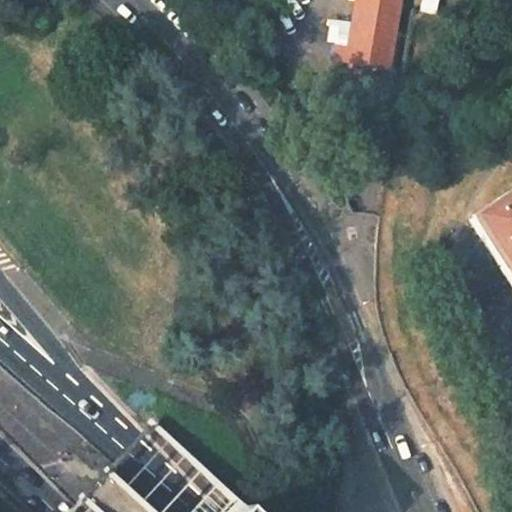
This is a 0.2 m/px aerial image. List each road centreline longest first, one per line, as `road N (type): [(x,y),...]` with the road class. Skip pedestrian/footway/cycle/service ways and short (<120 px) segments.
road 1 (secondary): [(129,0),(171,41),(306,237),(422,511)]
road 2 (trunk): [(199,511),(43,373)]
